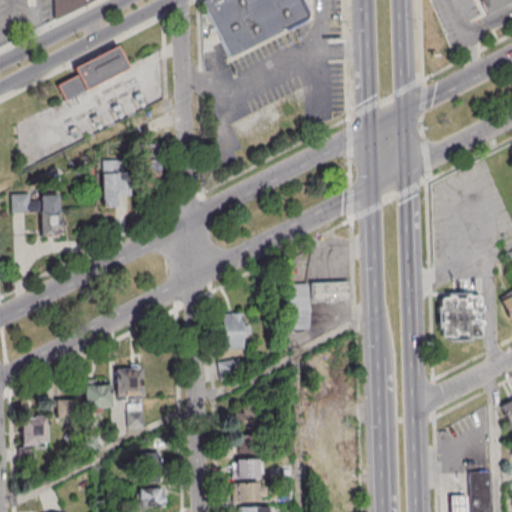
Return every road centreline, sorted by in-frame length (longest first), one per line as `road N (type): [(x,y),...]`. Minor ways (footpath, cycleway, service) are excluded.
road 1 (residential): [(201,511),(183,0)]
road 2 (tertiary): [(371,128),(0,316)]
road 3 (secondary): [(416,511),(408,264)]
road 4 (tertiary): [(0,378),(194,278)]
road 5 (secondary): [(376,300),(391,355),(395,511)]
road 6 (tertiary): [(194,278),(372,188)]
road 7 (residential): [(0,87),(172,0)]
road 8 (secondary): [(372,188),(379,357)]
road 9 (secondary): [(379,357),(382,511)]
road 10 (residential): [(123,0),(0,61)]
